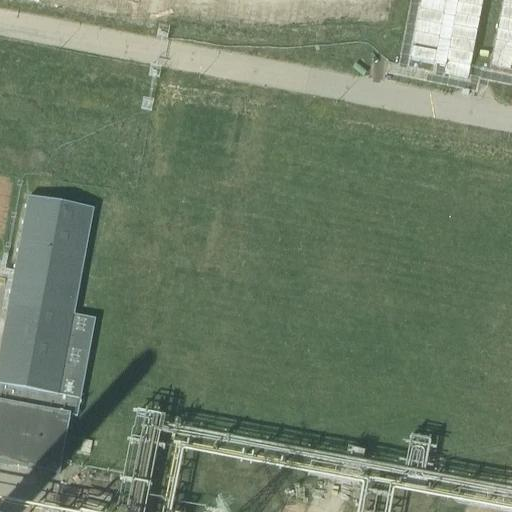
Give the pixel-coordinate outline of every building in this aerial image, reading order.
[(0,40),(0,65),(61,77),(65,52),(0,40)] [(0,170),(138,191),(149,118),(0,94),(0,219),(6,181),(0,179),(0,170)] [(0,383),(23,388),(78,398),(92,321),(64,316),(84,212),(27,201),(0,344),(0,383)] [(20,405),(23,388),(0,383),(0,465),(59,475),(70,414),(20,405)] [(405,476),(402,491),(427,496),(430,480),(405,476)]
